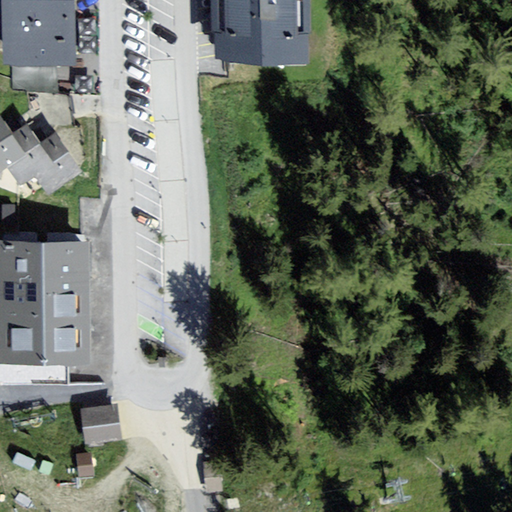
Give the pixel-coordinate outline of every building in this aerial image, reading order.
[(74,0),(2,0),(4,64),(75,62),(74,0)] [(210,0),(212,60),(318,56),(316,0),(210,0)] [(0,113),(0,172),(7,168),(20,187),(35,177),(48,196),(83,173),(56,133),(40,144),(27,125),(14,134),(0,113)] [(90,240),(0,241),(0,361),(92,359),(90,240)] [(116,404),(79,409),(85,444),(122,438),(116,404)]
